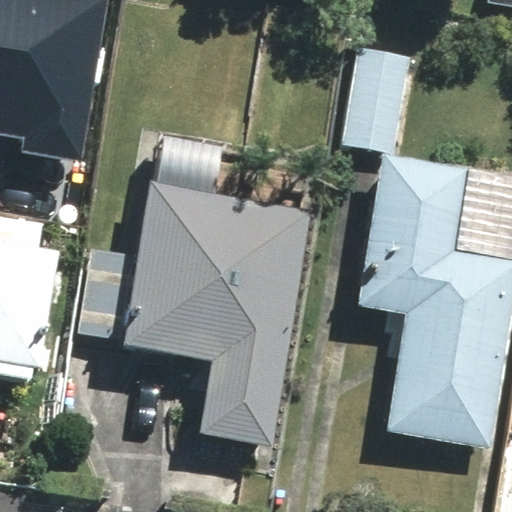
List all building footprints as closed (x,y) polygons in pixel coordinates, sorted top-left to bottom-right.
[(95,0),(0,0),(0,121),(72,134),(95,0)] [(391,165),(404,66),(344,58),(331,157),(391,165)] [(454,178),(363,167),(344,320),(387,325),(372,451),(481,464),(504,272),(444,265),(454,178)] [(293,220),(129,199),(121,264),(78,259),(67,344),(111,349),(109,360),(193,370),(183,450),(263,460),(293,220)] [(0,389),(23,392),(41,260),(29,258),(31,237),(0,232),(0,389)]
